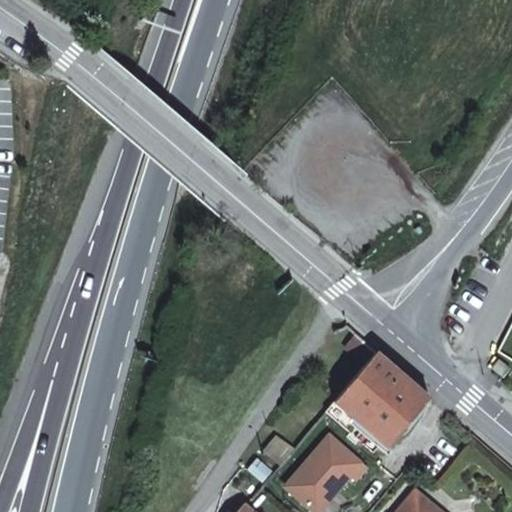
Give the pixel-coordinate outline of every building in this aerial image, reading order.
[(427,392),(373,346),(331,397),(383,442),(427,392)] [(509,368),(498,358),(490,366),(501,377),(509,368)] [(378,438),(331,397),(322,406),(369,447),(378,438)] [(326,430),(283,481),(314,507),(347,469),(352,474),(363,462),(326,430)] [(441,511),(446,507),(415,480),(388,511),(441,511)] [(234,511),(233,511),(260,511),(245,498),(234,511)]
